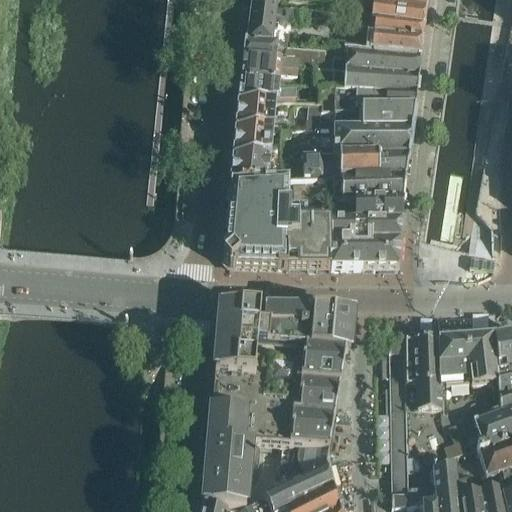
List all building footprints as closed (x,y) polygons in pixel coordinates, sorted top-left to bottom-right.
[(252,0),(246,47),(271,49),(277,2),(252,0)] [(252,0),(277,2),(331,8),(332,0),(252,0)] [(365,0),(364,6),(425,16),(427,0),(365,0)] [(360,6),(358,23),(371,24),(423,32),(425,16),(364,6),(360,6)] [(369,38),(369,40),(420,47),(423,32),(371,24),(369,38)] [(345,35),(342,56),(419,63),(420,47),(369,40),(369,38),(345,35)] [(245,47),(243,65),(283,69),(285,50),(271,49),(246,47),(245,47)] [(285,50),(283,69),(298,70),(315,72),(345,76),(345,75),(417,81),(419,63),(342,56),(285,50)] [(240,86),(279,89),(280,78),(297,80),(298,70),(283,69),(243,65),(242,65),(240,86)] [(315,72),(315,92),(333,93),(356,94),(416,96),(417,81),(345,75),(345,76),(315,72)] [(274,108),(281,108),(293,108),(294,100),(278,99),(279,89),(240,86),(239,86),(237,108),(274,108)] [(333,93),(332,117),(350,116),(351,111),(415,113),(416,96),(356,94),(333,93)] [(237,108),(235,135),(272,135),(274,108),(237,108)] [(412,133),(415,113),(351,111),(350,116),(332,117),(332,134),(361,134),(412,133)] [(361,134),(332,134),(317,134),(311,134),(312,163),(339,162),(409,161),(412,133),(361,134)] [(270,162),(272,135),(235,135),(232,162),(270,162)] [(287,187),(300,187),(303,187),(320,187),(324,187),(340,186),(405,184),(409,161),(339,162),(312,163),(279,162),(280,188),(287,187)] [(280,188),(279,162),(270,162),(232,162),(229,191),(280,188)] [(402,209),(405,184),(340,186),(324,187),(325,211),(354,210),(402,209)] [(287,212),(287,187),(280,188),(229,191),(222,263),(223,263),(222,264),(229,272),(230,271),(230,272),(287,274),(287,247),(289,247),(289,245),(297,245),(297,228),(297,226),(289,225),(289,212),(287,212)] [(303,187),(300,187),(300,203),(320,203),(320,187),(303,187)] [(401,229),(402,209),(354,210),(354,228),(401,229)] [(328,235),(329,228),(297,228),(297,245),(289,245),(289,247),(287,247),(287,274),(330,274),(328,235)] [(354,228),(329,228),(328,235),(330,274),(361,274),(397,275),(401,229),(354,228)] [(202,508),(201,511),(204,511),(245,511),(251,450),(299,454),(298,455),(298,457),(298,458),(297,459),(297,460),(297,461),(297,463),(297,464),(297,465),(298,466),(298,468),(299,469),(299,470),(300,471),(301,472),(302,473),(303,474),(304,474),(305,475),(306,476),(307,476),(308,476),(310,477),(311,477),(311,478),(324,471),(325,472),(326,471),(328,457),(329,455),(331,438),(333,425),(334,425),(339,393),(345,361),(349,361),(350,347),(351,339),(349,339),(353,319),(348,319),(344,319),(320,319),(316,319),(304,319),(300,319),(271,319),(267,319),(255,319),(251,318),(242,317),(220,315),(219,318),(219,322),(218,336),(217,336),(216,353),(214,371),(204,485),(202,508)] [(511,342),(502,344),(498,344),(492,345),(490,346),(492,373),(492,380),(511,375),(511,342)] [(405,419),(414,419),(414,418),(439,418),(438,397),(437,350),(414,347),(405,346),(404,348),(404,362),(404,374),(404,388),(405,398),(405,419)] [(492,380),(492,373),(490,346),(441,349),(437,350),(438,397),(439,418),(455,459),(473,450),(476,461),(482,459),(476,442),(473,432),(498,424),(495,404),(494,393),(493,393),(492,380)] [(390,362),(403,362),(404,362),(404,348),(387,348),(388,360),(390,360),(390,362)] [(404,362),(403,362),(390,362),(390,374),(404,374),(404,362)] [(390,374),(391,398),(405,398),(404,388),(404,374),(390,374)] [(495,404),(511,399),(511,375),(492,380),(493,393),(494,393),(495,404)] [(405,398),(391,398),(391,419),(405,419),(405,398)] [(511,418),(511,399),(495,404),(498,424),(511,418)] [(452,460),(455,459),(439,418),(414,418),(414,419),(432,469),(452,460)] [(511,448),(511,418),(498,424),(473,432),(482,459),(511,448)] [(405,419),(391,419),(392,457),(405,456),(405,451),(405,422),(405,419)] [(414,419),(405,419),(405,422),(405,451),(412,449),(421,474),(430,470),(432,469),(414,419)] [(511,448),(482,459),(476,461),(473,450),(455,459),(452,460),(453,470),(456,489),(468,486),(467,485),(478,485),(479,493),(502,492),(505,500),(511,498),(511,448)] [(406,479),(405,456),(392,457),(392,480),(406,479)] [(431,478),(453,470),(452,460),(432,469),(430,470),(431,478)] [(280,471),(289,487),(300,481),(291,465),(280,471)] [(458,511),(459,510),(456,489),(453,470),(431,478),(432,492),(408,496),(408,500),(408,501),(408,511),(420,511),(422,511),(458,511)] [(325,472),(324,471),(311,478),(259,504),(260,505),(249,511),(289,511),(332,490),(326,471),(325,472)] [(456,489),(459,510),(458,511),(481,511),(479,498),(479,493),(478,485),(467,485),(468,486),(456,489)] [(392,501),(408,500),(408,496),(406,496),(406,489),(392,490),(392,501)] [(337,511),(332,490),(289,511),(337,511)] [(479,498),(481,511),(503,511),(501,502),(505,501),(505,500),(502,492),(479,493),(479,498)] [(511,511),(511,498),(505,500),(505,501),(501,502),(503,511),(511,511)] [(408,511),(408,501),(408,500),(392,501),(392,502),(390,502),(390,511),(408,511)]
